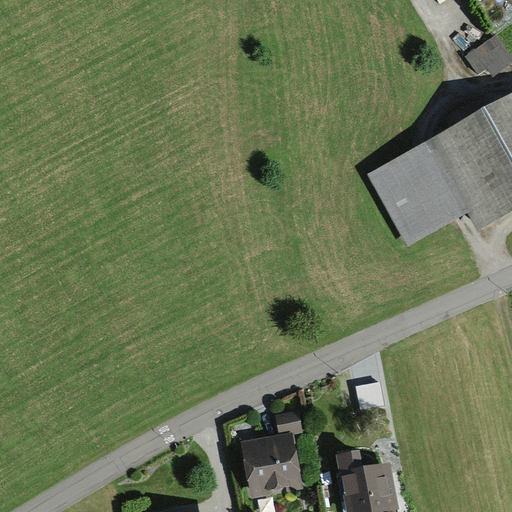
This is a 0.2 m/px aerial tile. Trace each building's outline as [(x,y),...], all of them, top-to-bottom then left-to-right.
[(478,75),(488,68),(494,77),(511,64),(511,57),(497,37),(466,58),(478,75)] [(511,210),(511,95),(366,175),(405,245),(466,212),(476,231),(511,210)] [(360,406),(381,402),(377,378),(355,382),(360,406)] [(242,440),(251,496),(304,487),(296,436),(304,435),(300,410),(274,414),(277,435),(242,440)] [(337,453),(347,511),(382,511),(400,509),(392,461),(365,465),(362,449),(337,453)]
